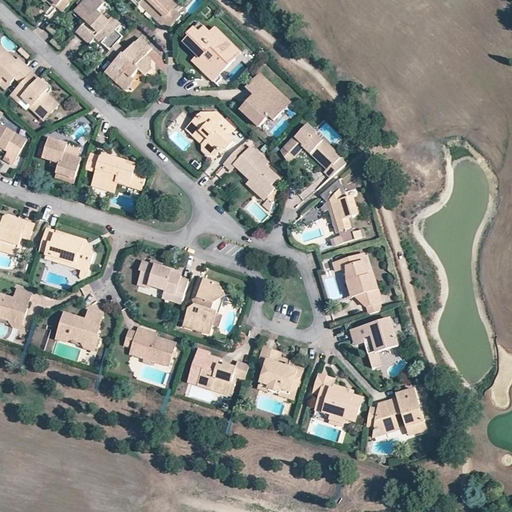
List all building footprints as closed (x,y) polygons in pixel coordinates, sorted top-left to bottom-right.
[(57,6),(63,12),(74,0),(51,0),(50,1),(56,7),(57,6)] [(86,24),(83,26),(76,34),(88,46),(96,37),(98,35),(101,38),(99,40),(110,51),(117,44),(123,37),(115,30),(119,25),(111,18),(107,23),(97,12),(103,5),(96,0),(85,0),(80,5),(76,10),(84,18),(82,20),(86,24)] [(175,0),(144,0),(141,4),(153,16),(155,13),(159,17),(157,19),(169,30),(182,16),(174,8),(170,5),(175,0)] [(175,0),(170,5),(174,8),(181,0),(175,0)] [(200,59),(201,58),(212,47),(219,54),(208,65),(202,71),(212,81),(235,59),(225,49),(230,44),(215,28),(210,33),(204,27),(199,32),(194,28),(188,34),(190,36),(184,42),(197,56),(200,59)] [(143,74),(152,66),(152,59),(147,55),(153,49),(141,38),(128,53),(117,44),(110,51),(106,56),(113,64),(106,72),(117,83),(127,82),(132,78),(139,70),(143,74)] [(230,44),(225,49),(235,59),(240,54),(230,44)] [(3,57),(6,53),(0,47),(0,81),(1,80),(8,87),(16,79),(27,67),(19,60),(17,63),(13,66),(3,57)] [(201,58),(208,65),(219,54),(212,47),(201,58)] [(253,61),(255,53),(247,51),(245,59),(253,61)] [(17,63),(6,53),(3,57),(13,66),(17,63)] [(192,61),(202,71),(208,65),(201,58),(200,59),(197,56),(192,61)] [(152,71),(152,66),(143,74),(147,78),(152,71)] [(33,73),(27,67),(16,79),(22,85),(32,74),(33,73)] [(45,109),(51,115),(59,106),(48,97),(46,99),(42,96),(45,94),(49,89),(32,74),(22,85),(12,95),(20,103),(24,98),(32,106),(30,108),(39,116),(45,109)] [(251,115),(249,117),(259,127),(269,116),(274,120),(283,111),(283,106),(274,98),(279,92),(260,74),(249,86),(258,95),(256,97),(255,95),(254,96),(243,108),(251,115)] [(135,81),(132,78),(127,82),(117,83),(126,91),(135,81)] [(0,83),(6,90),(8,87),(1,80),(0,81),(0,83)] [(247,89),(254,96),(255,95),(256,97),(258,95),(249,86),(247,89)] [(291,103),(279,92),(274,98),(283,106),(283,111),(291,103)] [(241,110),(249,117),(251,115),(243,108),(241,110)] [(45,121),(51,115),(45,109),(39,116),(45,121)] [(217,124),(223,118),(213,109),(201,113),(198,116),(203,121),(197,127),(201,131),(196,137),(204,144),(204,151),(209,155),(216,155),(219,151),(223,147),(225,149),(226,149),(234,141),(225,132),(221,128),(218,132),(213,127),(217,124)] [(187,129),(196,137),(201,131),(197,127),(203,121),(198,116),(187,129)] [(217,124),(221,128),(225,132),(231,125),(223,118),(217,124)] [(0,142),(11,149),(9,153),(5,160),(13,165),(26,141),(1,127),(2,125),(0,123),(0,142)] [(332,166),(328,170),(326,173),(331,178),(346,164),(334,153),(336,152),(323,140),(322,142),(315,135),(317,134),(308,126),(297,138),(296,137),(282,152),(289,163),(304,147),(307,144),(320,156),(322,153),(328,159),(326,161),(332,166)] [(74,156),(77,157),(80,149),(67,145),(68,143),(51,138),(49,144),(42,142),(38,155),(45,157),(46,153),(53,155),(52,161),(61,163),(60,167),(58,172),(76,178),(80,163),(73,161),(74,156)] [(0,147),(9,153),(11,149),(0,142),(0,147)] [(304,147),(328,170),(332,166),(326,161),(328,159),(322,153),(320,156),(307,144),(304,147)] [(252,180),(269,196),(274,190),(270,186),(276,180),(263,168),(269,162),(252,147),(248,152),(241,145),(225,163),(232,170),(236,166),(252,180)] [(115,162),(104,158),(91,154),(87,168),(98,171),(95,180),(116,187),(118,182),(119,177),(131,181),(133,174),(135,167),(123,164),(124,160),(116,157),(115,162)] [(75,182),(76,178),(58,172),(57,177),(75,182)] [(136,175),(133,174),(131,181),(119,177),(118,182),(139,188),(141,182),(135,180),(136,175)] [(346,200),(340,179),(321,196),(323,205),(318,208),(319,211),(327,211),(333,233),(335,233),(336,234),(348,231),(348,229),(350,228),(347,219),(360,215),(357,206),(355,207),(353,198),(346,200)] [(114,192),(116,187),(95,180),(93,185),(114,192)] [(265,200),(269,196),(252,180),(248,184),(265,200)] [(274,202),(270,199),(264,205),(270,211),(274,202)] [(11,242),(20,245),(22,237),(29,239),(34,224),(18,219),(17,222),(5,218),(0,216),(0,240),(10,244),(11,242)] [(81,270),(88,272),(94,254),(90,247),(84,251),(82,247),(82,243),(57,236),(58,232),(47,229),(41,247),(49,249),(48,253),(52,254),(51,256),(53,261),(65,265),(69,262),(72,253),(74,250),(77,251),(77,255),(74,267),(81,270)] [(348,231),(336,234),(338,241),(328,244),(330,250),(340,247),(352,243),(350,237),(348,231)] [(87,241),(58,232),(57,236),(82,243),(82,247),(84,251),(90,247),(87,241)] [(350,237),(352,243),(362,240),(360,234),(350,237)] [(0,249),(16,255),(20,245),(11,242),(10,244),(0,240),(0,249)] [(65,265),(74,267),(77,255),(77,251),(74,250),(72,253),(69,262),(65,265)] [(364,255),(357,257),(359,264),(366,270),(368,269),(364,255)] [(367,307),(380,303),(382,302),(377,285),(369,278),(367,271),(366,270),(359,264),(357,257),(333,264),(336,272),(347,268),(351,282),(348,283),(350,290),(356,288),(358,294),(357,296),(360,298),(359,301),(366,308),(367,307)] [(161,267),(152,264),(144,261),(141,271),(144,271),(140,284),(151,287),(152,285),(167,289),(176,292),(175,296),(183,299),(189,280),(181,278),(182,275),(172,272),(173,270),(161,267)] [(87,275),(88,272),(81,270),(80,275),(82,278),(87,275)] [(215,302),(225,295),(216,283),(205,280),(199,300),(201,302),(197,305),(196,306),(190,309),(185,326),(211,334),(214,325),(210,324),(214,311),(212,310),(215,302)] [(349,299),(357,296),(358,294),(356,288),(350,290),(349,299)] [(181,305),(183,299),(175,296),(176,292),(167,289),(164,299),(181,305)] [(14,322),(23,325),(29,307),(27,306),(31,294),(18,290),(15,300),(14,303),(8,301),(9,298),(0,294),(0,319),(2,323),(8,324),(14,322)] [(219,313),(225,295),(215,302),(212,310),(214,311),(210,324),(214,325),(218,312),(219,313)] [(382,311),(380,303),(367,307),(369,315),(382,311)] [(59,334),(69,337),(72,343),(80,346),(86,342),(96,346),(101,327),(100,327),(104,315),(91,311),(87,323),(81,321),(82,318),(65,313),(59,334)] [(369,355),(378,353),(398,346),(390,320),(352,331),(355,341),(364,339),(365,343),(369,355)] [(162,358),(170,361),(176,343),(156,337),(150,335),(151,332),(139,328),(138,332),(131,330),(126,345),(133,347),(133,349),(142,352),(145,358),(156,361),(162,358)] [(281,392),(294,396),(302,369),(291,365),(290,368),(286,366),(277,363),(280,354),(264,348),(260,362),(266,364),(262,377),(269,379),(268,383),(279,387),(281,392)] [(131,354),(145,358),(142,352),(133,349),(131,354)] [(213,383),(212,386),(223,390),(226,381),(232,383),(236,384),(237,380),(236,379),(237,377),(246,380),(250,366),(238,362),(236,368),(225,364),(224,367),(219,366),(220,363),(221,360),(209,356),(210,353),(199,349),(190,379),(197,381),(200,382),(201,379),(213,383)] [(382,366),(378,353),(369,355),(373,369),(382,366)] [(330,420),(343,424),(345,419),(356,423),(363,399),(353,396),(352,396),(351,398),(344,396),(345,394),(331,389),(333,385),(334,380),(318,374),(312,392),(321,395),(316,410),(332,415),(330,420)] [(293,399),(294,396),(281,392),(279,387),(268,383),(269,379),(262,377),(258,387),(293,399)] [(190,379),(189,382),(232,396),(236,384),(232,383),(226,381),(223,390),(212,386),(213,383),(201,379),(200,382),(197,381),(190,379)] [(354,392),(333,385),(331,389),(345,394),(344,396),(351,398),(352,396),(353,396),(354,392)] [(389,406),(388,402),(380,404),(378,410),(371,408),(367,427),(376,429),(375,430),(395,425),(393,417),(402,415),(407,433),(424,428),(413,391),(396,396),(397,399),(398,404),(389,406)] [(397,431),(395,425),(375,430),(374,438),(397,431)] [(425,432),(424,428),(407,433),(408,437),(425,432)]
